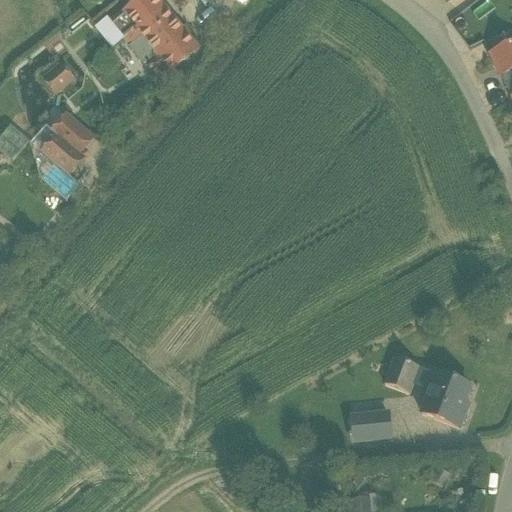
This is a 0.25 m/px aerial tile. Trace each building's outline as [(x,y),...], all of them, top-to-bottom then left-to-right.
[(164,11),(155,0),(127,0),(117,8),(120,12),(108,20),(123,39),(136,30),(141,35),(152,24),(151,21),(164,11)] [(181,32),(164,11),(151,21),(152,24),(141,35),(136,30),(123,39),(130,47),(142,38),(155,53),(181,32)] [(99,52),(78,25),(65,35),(75,48),(79,45),(91,59),(99,52)] [(194,49),(181,32),(155,53),(142,38),(130,47),(144,65),(153,58),(157,64),(152,68),(154,70),(154,74),(159,80),(165,80),(172,75),(172,72),(182,64),(182,62),(184,60),(183,58),(194,49)] [(511,44),(489,56),(500,78),(511,72),(511,44)] [(70,62),(46,80),(56,93),(79,74),(70,62)] [(506,89),(511,86),(511,72),(500,78),(506,89)] [(64,175),(96,140),(66,113),(34,148),(64,175)] [(0,152),(9,161),(26,143),(9,127),(0,136),(0,152)] [(44,181),(64,197),(75,184),(54,168),(44,181)] [(385,387),(407,396),(418,369),(395,361),(385,387)] [(470,390),(431,375),(424,394),(429,395),(421,416),(459,431),(465,414),(461,413),(470,390)] [(354,444),(390,440),(387,417),(352,420),(354,444)] [(429,475),(440,483),(449,471),(438,463),(429,475)] [(353,510),(394,508),(392,479),(351,483),(353,510)]
